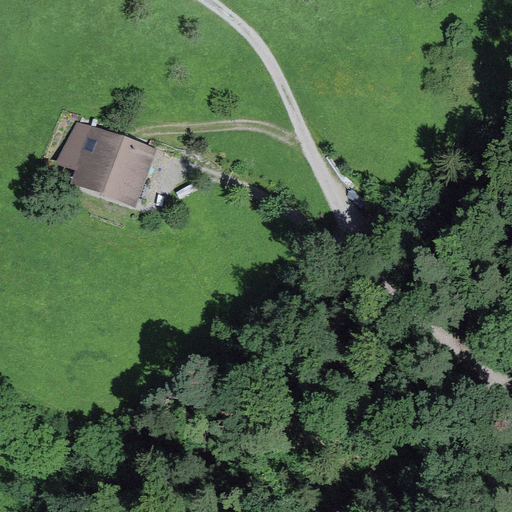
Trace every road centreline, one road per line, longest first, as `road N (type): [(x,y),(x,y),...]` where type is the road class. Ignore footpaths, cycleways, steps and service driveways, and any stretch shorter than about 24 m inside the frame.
road 1 (residential): [(194,0),(269,64),(358,236),(359,257),(335,254),(294,217),(188,168)]
road 2 (track): [(359,257),(511,392)]
